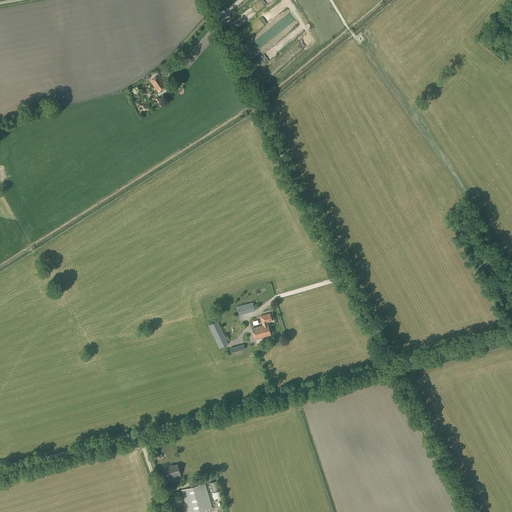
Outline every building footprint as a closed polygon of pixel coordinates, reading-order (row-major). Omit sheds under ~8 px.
[(286,7),(281,1),(275,7),(280,13),(286,7)] [(252,27),(240,36),(245,43),(257,34),(252,27)] [(158,92),(167,86),(158,75),(150,81),(158,92)] [(160,106),(164,104),(159,97),(155,99),(160,106)] [(220,296),(239,292),(238,287),(231,289),(230,285),(218,288),(220,296)] [(223,304),(242,299),(241,292),(221,296),(223,304)] [(239,315),(255,311),(253,302),(237,307),(239,315)] [(268,324),(268,322),(272,321),(270,313),(260,316),(262,325),(268,324)] [(219,348),(229,344),(218,321),(208,325),(219,348)] [(268,324),(262,325),(252,328),(255,339),(271,335),(268,324)] [(175,477),(181,476),(177,464),(171,466),(171,465),(166,467),(169,477),(175,476),(175,477)] [(212,492),(220,490),(217,481),(210,483),(212,492)] [(199,511),(213,508),(205,483),(180,490),(186,511),(199,511)]
